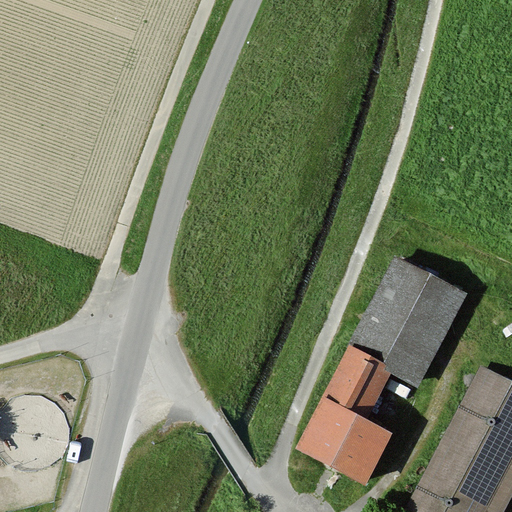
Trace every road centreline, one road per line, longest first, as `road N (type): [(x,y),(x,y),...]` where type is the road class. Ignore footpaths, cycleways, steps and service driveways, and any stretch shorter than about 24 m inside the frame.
road 1 (tertiary): [(93,511),(181,168),(248,0)]
road 2 (track): [(265,491),(391,168),(436,0)]
road 3 (track): [(265,491),(138,322),(0,356)]
